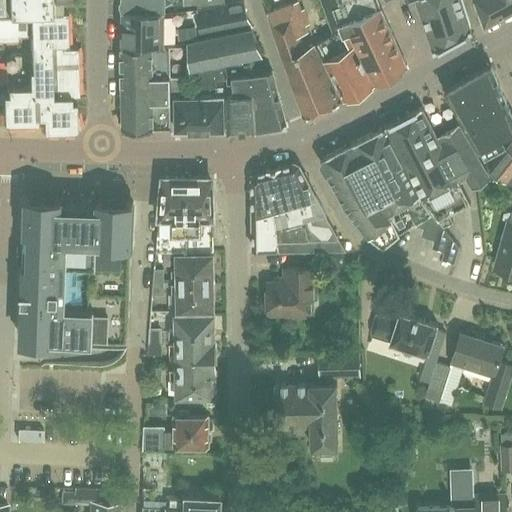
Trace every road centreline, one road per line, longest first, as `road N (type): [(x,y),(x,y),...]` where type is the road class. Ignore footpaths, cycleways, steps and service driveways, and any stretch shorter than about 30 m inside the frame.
road 1 (residential): [(244,511),(236,150)]
road 2 (residential): [(137,461),(149,152)]
road 3 (residential): [(1,455),(9,151)]
road 4 (residential): [(305,137),(336,209),(366,247),(405,268),(511,301)]
road 5 (tertiary): [(305,137),(499,39)]
road 6 (tertiary): [(98,151),(101,0)]
road 7 (residential): [(305,137),(255,0)]
road 8 (residential): [(1,455),(137,461)]
